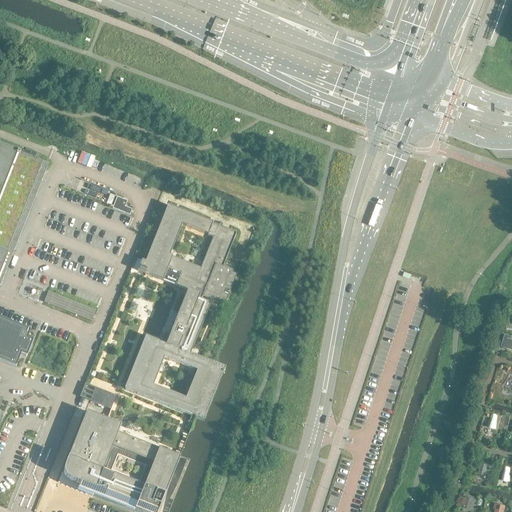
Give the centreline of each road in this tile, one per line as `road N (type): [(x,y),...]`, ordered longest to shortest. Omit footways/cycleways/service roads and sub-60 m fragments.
road 1 (tertiary): [(296,511),(352,277),(413,110)]
road 2 (tertiary): [(383,117),(356,200),(284,511)]
road 3 (primary): [(393,73),(196,0)]
road 4 (primary): [(126,0),(281,58)]
road 5 (tertiary): [(281,58),(326,98),(383,117)]
